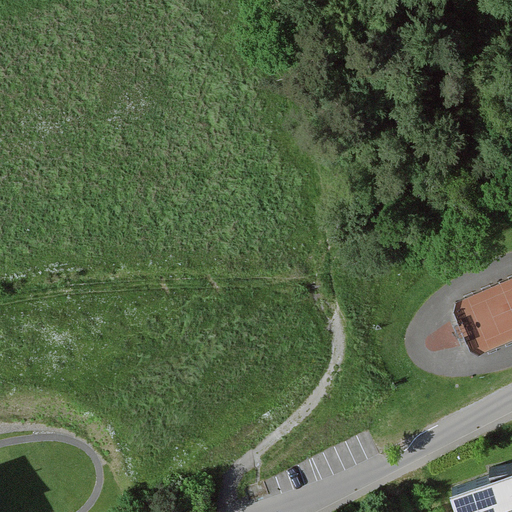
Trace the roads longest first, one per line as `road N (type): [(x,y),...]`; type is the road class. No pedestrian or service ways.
road 1 (track): [(511,134),(294,268),(0,299)]
road 2 (residential): [(511,399),(294,511)]
